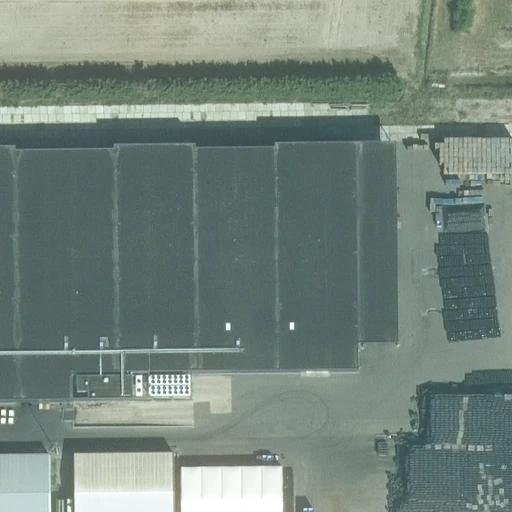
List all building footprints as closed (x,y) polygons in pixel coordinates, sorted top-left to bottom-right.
[(0,404),(133,403),(132,376),(198,375),(358,373),(358,348),(355,146),(274,147),(274,151),(196,152),(196,148),(114,149),(114,153),(16,154),(16,150),(0,150),(0,404)] [(493,216),(511,215),(511,148),(448,149),(448,169),(460,169),(460,167),(493,167),(493,189),(493,216)] [(364,152),(363,184),(415,187),(417,155),(364,152)] [(415,179),(413,195),(440,199),(442,184),(415,179)] [(56,511),(174,511),(174,455),(74,456),(74,501),(56,501),(56,511)] [(0,511),(50,511),(50,457),(0,457),(0,511)]
